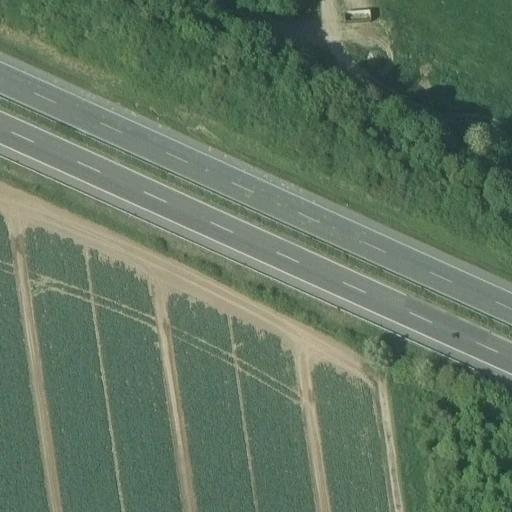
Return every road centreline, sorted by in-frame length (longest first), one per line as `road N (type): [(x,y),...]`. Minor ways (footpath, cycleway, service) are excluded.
road 1 (motorway): [(0,130),(511,363)]
road 2 (motorway): [(511,313),(0,82)]
road 3 (track): [(398,511),(381,392)]
